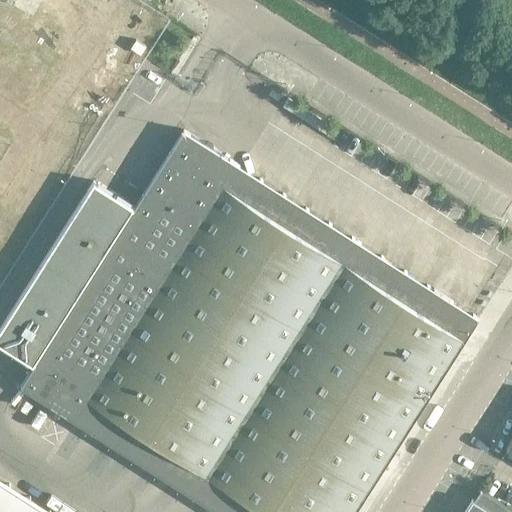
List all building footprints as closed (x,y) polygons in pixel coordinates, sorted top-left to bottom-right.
[(217,511),(354,511),(478,317),(184,130),(132,211),(131,210),(133,206),(95,182),(0,330),(0,343),(32,364),(34,362),(35,363),(21,386),(217,511)] [(21,417),(29,403),(22,399),(14,412),(21,417)] [(38,427),(46,414),(39,410),(31,423),(38,427)] [(53,511),(0,478),(0,511),(53,511)] [(511,511),(511,509),(480,490),(473,501),(472,500),(464,511),(511,511)]
